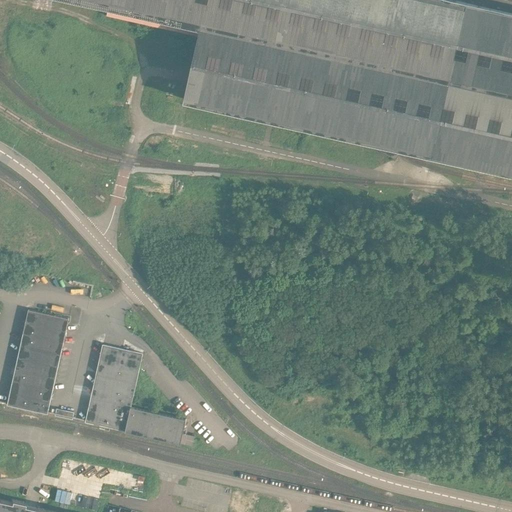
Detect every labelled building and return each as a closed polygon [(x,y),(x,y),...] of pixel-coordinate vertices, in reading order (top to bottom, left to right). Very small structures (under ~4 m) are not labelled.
[(81,0),(108,6),(106,15),(198,36),(192,64),(192,65),(184,99),(249,114),(268,118),(274,119),(359,138),(396,158),(396,157),(400,150),(402,148),(405,148),(479,165),(485,166),(511,172),(511,12),(458,0),(81,0)] [(28,309),(7,404),(47,412),(68,318),(28,309)] [(130,406),(142,353),(102,344),(85,421),(125,430),(124,431),(180,443),(186,419),(130,406)] [(72,418),(73,410),(73,412),(57,408),(55,415),(72,418)] [(0,511),(57,511),(36,507),(23,504),(22,504),(23,501),(11,499),(10,501),(0,499),(0,511)] [(258,511),(271,511),(274,503),(262,500),(258,511)]
